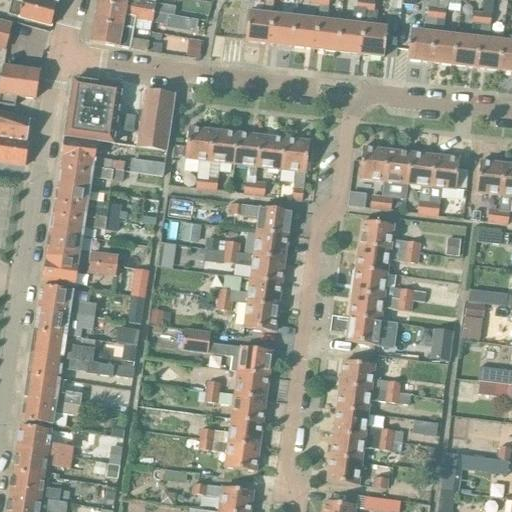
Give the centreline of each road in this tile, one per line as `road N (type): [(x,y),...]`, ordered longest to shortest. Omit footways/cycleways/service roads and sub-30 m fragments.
road 1 (residential): [(511,119),(345,107),(334,138),(288,511)]
road 2 (residential): [(0,441),(61,56)]
road 3 (residential): [(305,92),(61,56)]
